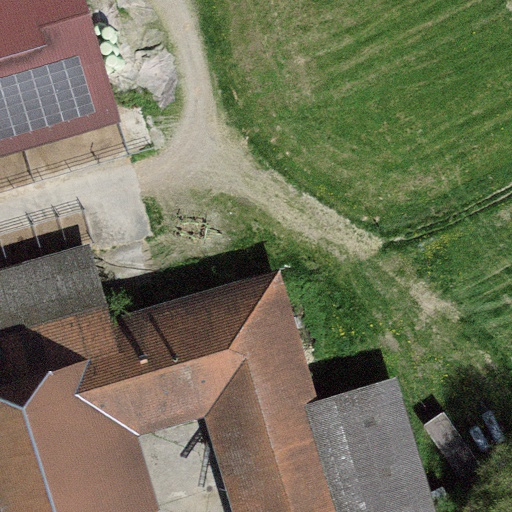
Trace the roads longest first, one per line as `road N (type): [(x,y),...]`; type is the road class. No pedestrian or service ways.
road 1 (track): [(196,170),(319,248),(387,252)]
road 2 (track): [(387,252),(511,392)]
road 3 (track): [(196,170),(158,0)]
road 4 (track): [(387,252),(511,183)]
